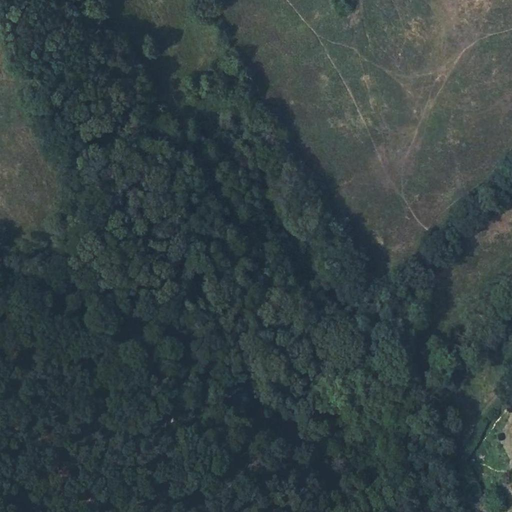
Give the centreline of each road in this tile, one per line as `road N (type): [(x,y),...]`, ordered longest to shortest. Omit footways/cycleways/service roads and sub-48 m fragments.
road 1 (track): [(511,388),(408,511)]
road 2 (track): [(102,511),(76,489),(38,421),(0,415)]
